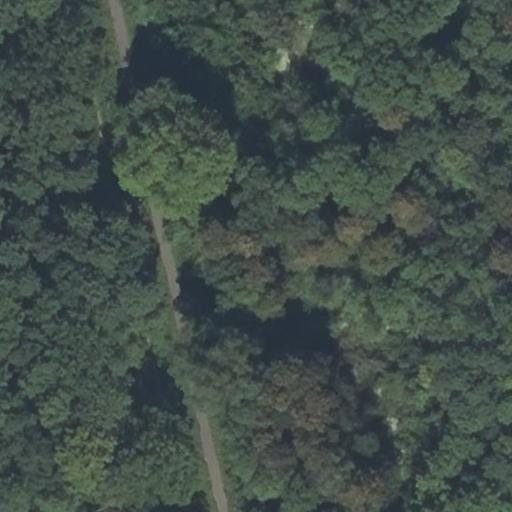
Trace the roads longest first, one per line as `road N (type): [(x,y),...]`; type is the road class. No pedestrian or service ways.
road 1 (unknown): [(188,511),(74,0)]
road 2 (track): [(226,511),(112,0)]
